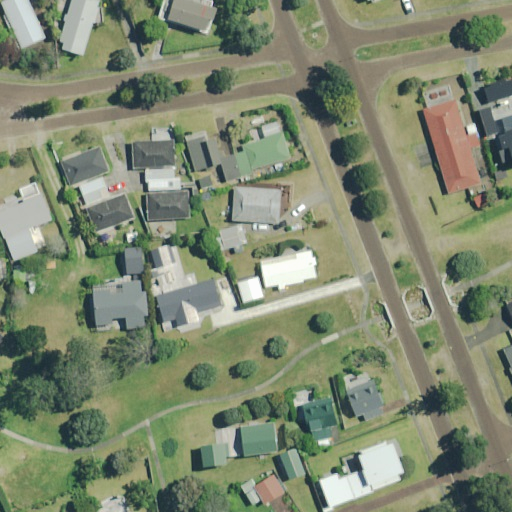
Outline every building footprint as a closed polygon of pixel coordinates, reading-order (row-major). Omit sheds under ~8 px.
[(30,0),(11,0),(3,3),(9,15),(6,17),(14,36),(17,35),(23,49),(47,39),(30,0)] [(67,15),(62,32),(66,33),(68,33),(64,50),(85,56),(94,24),(96,25),(101,9),(98,8),(100,1),(96,0),(74,0),(70,16),(67,15)] [(213,8),(215,2),(209,0),(164,0),(159,18),(206,32),(206,31),(207,31),(210,20),(216,22),(219,10),(213,8)] [(511,105),(510,99),(511,98),(511,78),(486,86),(491,104),(498,102),(500,109),(511,105)] [(481,146),(478,135),(475,124),(465,127),(457,101),(425,110),(435,143),(415,148),(421,168),(441,162),(450,194),(482,184),(472,148),(481,146)] [(501,137),(493,108),(481,111),(489,140),(501,137)] [(511,117),(505,118),(507,134),(501,136),(506,163),(511,161),(511,117)] [(175,142),(174,126),(154,127),(154,142),(135,143),(136,168),(149,168),(149,180),(176,178),(176,167),(175,142)] [(237,155),(244,178),(254,175),(253,171),(292,159),(284,134),(245,146),(247,153),(237,155)] [(244,178),(237,155),(227,159),(225,152),(220,153),(216,140),(210,142),(209,138),(190,143),(199,173),(224,166),(229,182),(244,178)] [(80,185),(103,176),(112,173),(103,148),(63,162),(72,188),(80,185)] [(88,206),(111,197),(103,176),(80,185),(83,194),(88,206)] [(216,187),(212,176),(201,179),(205,190),(216,187)] [(182,192),(181,178),(176,178),(149,180),(150,192),(150,193),(151,221),(192,219),(190,191),(182,192)] [(280,224),(281,204),(294,205),(295,187),(282,187),(282,191),(237,189),(235,222),(280,224)] [(496,204),(493,193),(476,197),(478,208),(496,204)] [(53,221),(43,194),(20,203),(19,199),(0,206),(0,221),(16,261),(39,252),(30,230),(53,221)] [(112,200),(89,208),(98,234),(136,220),(127,194),(112,200)] [(222,253),(235,248),(238,255),(246,252),(243,245),(248,244),(242,226),(221,233),(223,238),(217,240),(222,253)] [(178,264),(173,246),(153,251),(157,269),(178,264)] [(212,248),(201,252),(205,262),(216,258),(212,248)] [(319,279),(316,266),(319,266),(317,258),(314,258),(313,251),(262,263),(268,290),(280,288),(281,292),(287,290),(287,288),(305,284),(305,282),(319,279)] [(142,265),(141,252),(130,253),(131,266),(142,265)] [(26,266),(16,266),(16,283),(27,282),(26,266)] [(265,298),(260,278),(239,283),(244,303),(265,298)] [(223,306),(216,280),(157,297),(165,323),(178,319),(181,327),(201,321),(198,314),(223,306)] [(130,329),(146,328),(145,317),(149,316),(147,293),(143,293),(142,282),(124,283),(124,289),(97,291),(99,326),(114,325),(113,319),(129,318),(130,329)] [(345,381),(349,392),(359,416),(365,414),(368,422),(388,413),(375,381),(372,382),(367,372),(345,381)] [(301,423),(305,422),(309,439),(313,438),(315,443),(334,439),(332,428),(340,427),(333,398),(317,402),(315,391),(295,395),(301,423)] [(242,429),(244,457),(279,453),(276,420),(241,423),(242,429)] [(231,465),(230,443),(207,444),(208,467),(231,465)] [(374,492),(401,482),(399,476),(406,474),(395,444),(361,456),(367,470),(341,480),(339,475),(322,482),(331,509),(374,493),(374,492)] [(307,475),(298,450),(283,456),(292,480),(307,475)] [(287,493),(276,476),(257,487),(268,504),(287,493)] [(252,480),(240,487),(245,495),(257,488),(252,480)] [(128,511),(123,498),(91,511),(90,511),(128,511)]
